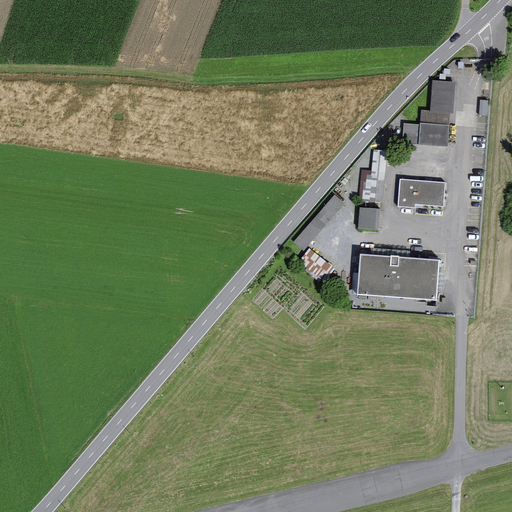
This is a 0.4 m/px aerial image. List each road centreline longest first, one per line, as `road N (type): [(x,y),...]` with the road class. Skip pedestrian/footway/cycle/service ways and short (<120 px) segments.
road 1 (unclassified): [(468,31),(393,101),(41,511)]
road 2 (unclassified): [(280,511),(511,452)]
